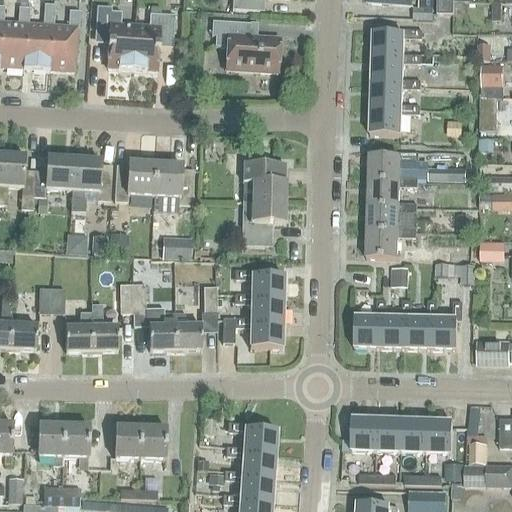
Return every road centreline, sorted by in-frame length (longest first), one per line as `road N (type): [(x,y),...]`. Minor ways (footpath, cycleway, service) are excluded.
road 1 (residential): [(324,119),(196,124),(0,116)]
road 2 (residential): [(316,388),(0,390)]
road 3 (residential): [(316,388),(324,119)]
road 4 (residential): [(511,390),(316,388)]
road 5 (residential): [(307,511),(316,388)]
